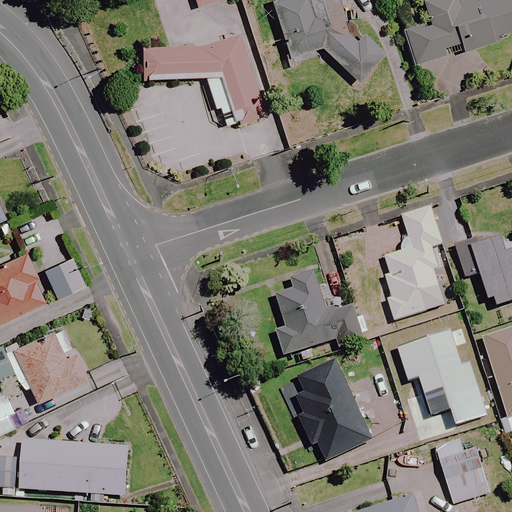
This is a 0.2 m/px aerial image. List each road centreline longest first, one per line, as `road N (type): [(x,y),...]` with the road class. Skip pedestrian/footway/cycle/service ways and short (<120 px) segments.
road 1 (residential): [(129,252),(511,128)]
road 2 (secondary): [(129,252),(248,511)]
road 3 (secondary): [(0,28),(24,52),(129,252)]
